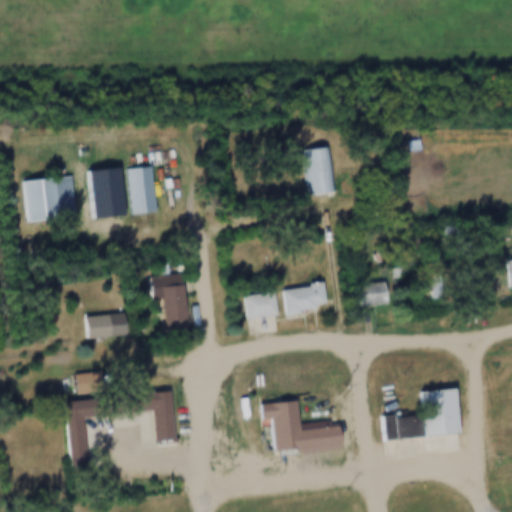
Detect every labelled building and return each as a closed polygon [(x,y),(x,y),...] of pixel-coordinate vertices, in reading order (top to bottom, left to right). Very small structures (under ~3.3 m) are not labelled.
[(304,196),(333,193),(329,146),(300,149),(304,196)] [(158,212),(152,165),(126,169),(132,215),(158,212)] [(20,180),(23,223),(77,219),(74,177),(20,180)] [(188,329),(186,275),(152,276),(153,299),(160,299),(161,331),(188,329)] [(390,304),(388,281),(357,283),(358,306),(390,304)] [(284,313),(328,308),(325,285),(281,289),(284,313)] [(243,295),(244,318),(277,316),(276,293),(243,295)] [(126,314),(88,316),(90,338),(128,336),(126,314)] [(77,373),(77,392),(105,392),(105,373),(77,373)] [(419,392),(421,415),(382,417),(382,425),(383,425),(384,441),(464,435),(461,389),(419,392)] [(155,393),(158,442),(177,441),(174,392),(155,393)] [(345,452),(344,422),(302,423),(301,402),(263,403),(264,421),(273,421),(274,453),(345,452)] [(91,464),(86,420),(66,423),(72,467),(91,464)]
